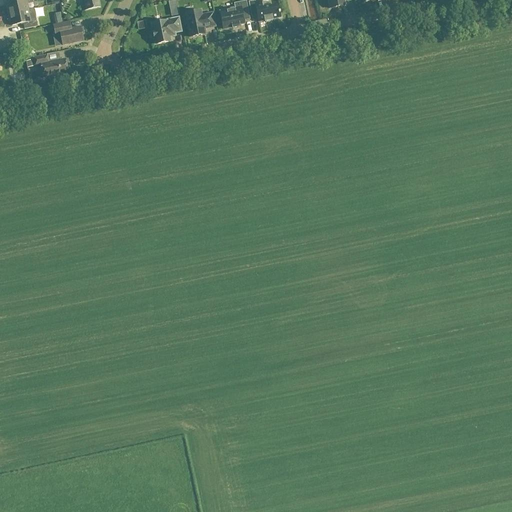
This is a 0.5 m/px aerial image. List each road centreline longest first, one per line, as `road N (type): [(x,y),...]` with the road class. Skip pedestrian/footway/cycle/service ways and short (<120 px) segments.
road 1 (unclassified): [(511,6),(0,112)]
road 2 (residential): [(301,32),(127,68),(99,57)]
road 3 (residential): [(436,4),(301,32)]
